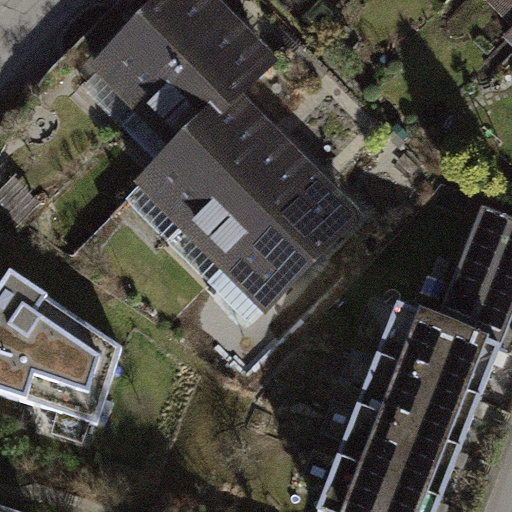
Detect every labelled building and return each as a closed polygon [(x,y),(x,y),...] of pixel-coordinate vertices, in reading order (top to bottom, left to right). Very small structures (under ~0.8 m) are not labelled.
[(170,0),(101,71),(142,111),(228,24),(203,0),(170,0)] [(511,0),(488,0),(511,23),(511,0)] [(142,111),(184,152),(235,101),(270,66),(228,24),(142,111)] [(149,186),(190,227),(276,142),(235,101),(184,152),(149,186)] [(190,227),(234,271),(320,187),(276,142),(190,227)] [(234,271),(271,308),(356,224),(320,187),(234,271)] [(441,325),(503,349),(511,325),(511,221),(484,211),(441,325)] [(0,396),(99,427),(124,351),(13,277),(6,289),(0,285),(0,396)] [(483,401),(503,349),(441,325),(398,309),(378,361),(483,401)] [(462,454),(483,401),(378,361),(358,415),(462,454)] [(443,506),(462,454),(358,415),(338,467),(443,506)] [(440,511),(443,506),(338,467),(321,511),(440,511)]
